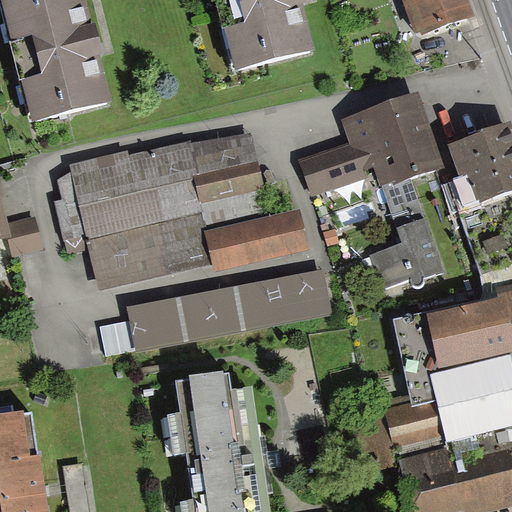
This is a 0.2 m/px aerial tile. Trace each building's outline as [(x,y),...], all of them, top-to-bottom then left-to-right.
[(112,106),(84,0),(24,0),(0,6),(0,12),(29,127),(112,106)] [(315,55),(299,0),(213,0),(235,77),(315,55)] [(402,0),(416,36),(473,15),(467,0),(402,0)] [(410,175),(444,164),(434,134),(427,136),(412,93),(366,108),(367,113),(348,119),(355,141),(301,160),(311,188),(388,161),(394,179),(384,182),(404,238),(374,249),(386,284),(411,276),(415,284),(445,274),(410,175)] [(468,235),(480,268),(479,286),(511,277),(511,203),(508,191),(511,189),(511,138),(506,123),(449,144),(460,174),(446,179),(456,205),(449,207),(460,238),(468,235)] [(129,152),(75,166),(76,172),(61,175),(67,198),(59,200),(66,227),(85,222),(101,280),(212,250),(216,262),(304,238),(297,211),(268,219),(251,155),(199,169),(191,142),(130,158),(129,152)] [(0,242),(7,240),(12,260),(42,252),(34,219),(5,226),(0,206),(0,202),(2,201),(0,191),(0,242)] [(323,268),(128,305),(131,318),(96,325),(103,360),(332,316),(323,268)] [(415,402),(511,376),(511,372),(508,348),(511,347),(511,277),(479,286),(478,304),(399,324),(415,402)] [(226,370),(169,378),(172,400),(178,399),(192,511),(247,511),(241,465),(250,464),(248,453),(237,455),(226,370)] [(412,506),(413,511),(420,511),(511,487),(511,376),(415,402),(365,416),(369,430),(350,435),(355,454),(370,449),(375,468),(390,464),(402,509),(412,506)] [(46,511),(30,411),(9,414),(7,404),(0,405),(0,511),(46,511)] [(80,463),(63,462),(63,479),(80,479),(80,463)] [(69,511),(83,511),(83,490),(68,490),(69,511)]
